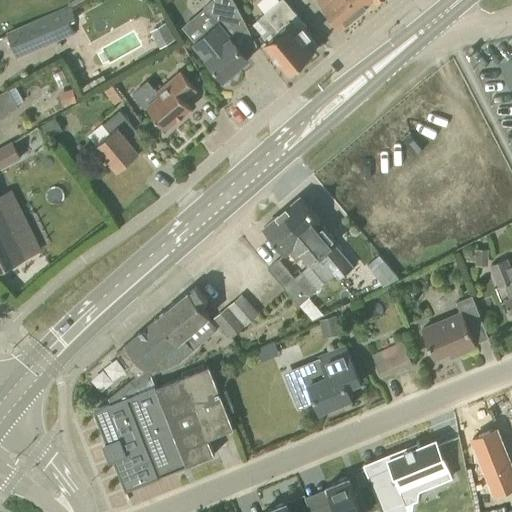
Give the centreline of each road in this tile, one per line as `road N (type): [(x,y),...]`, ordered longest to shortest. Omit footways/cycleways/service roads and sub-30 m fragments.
road 1 (residential): [(158,511),(511,377)]
road 2 (primary): [(277,151),(3,406)]
road 3 (primary): [(387,62),(327,94),(277,151)]
road 4 (primary): [(277,151),(313,136),(387,62)]
road 5 (unclassified): [(81,511),(50,459),(3,406)]
